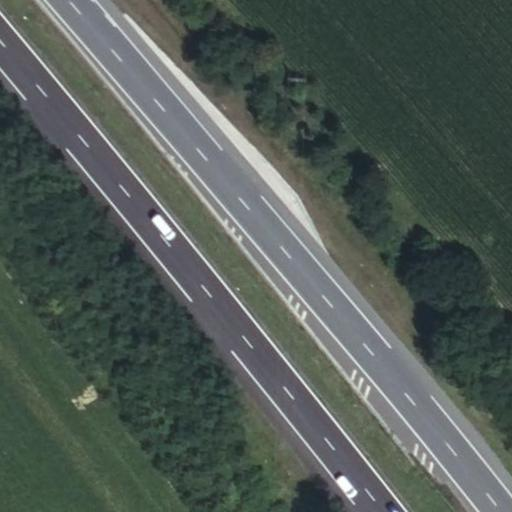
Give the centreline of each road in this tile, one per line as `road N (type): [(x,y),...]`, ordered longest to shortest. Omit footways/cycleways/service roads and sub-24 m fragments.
road 1 (motorway): [(498,511),(334,299),(77,0)]
road 2 (motorway): [(0,37),(383,511)]
